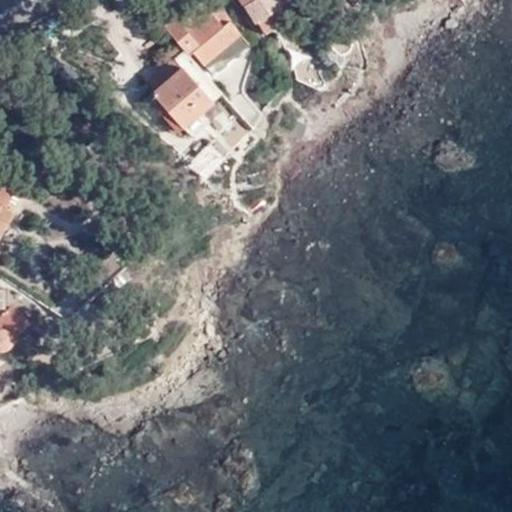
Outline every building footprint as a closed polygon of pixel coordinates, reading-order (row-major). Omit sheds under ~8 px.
[(138,0),(114,0),(125,13),(140,2),(138,0)] [(175,16),(162,26),(177,43),(182,50),(189,56),(194,53),(203,64),(224,49),(230,57),(246,44),(211,0),(200,0),(177,19),(175,16)] [(286,14),(296,7),(290,0),(241,0),(265,35),(289,18),(286,14)] [(145,68),(152,77),(182,50),(177,43),(162,56),(153,60),(145,68)] [(210,72),(230,57),(224,49),(203,64),(210,72)] [(211,100),(220,92),(189,56),(182,50),(152,77),(160,85),(150,95),(156,102),(153,105),(176,131),(185,123),(211,100)] [(218,109),(211,100),(185,123),(193,131),(218,109)] [(274,129),(300,140),(306,126),(280,116),(274,129)] [(183,165),(201,176),(220,158),(207,144),(183,165)] [(10,187),(0,180),(0,203),(0,204),(10,187)] [(0,230),(12,211),(0,204),(0,203),(0,230)] [(10,341),(9,338),(27,321),(12,305),(0,304),(0,347),(2,348),(9,343),(10,341)]
